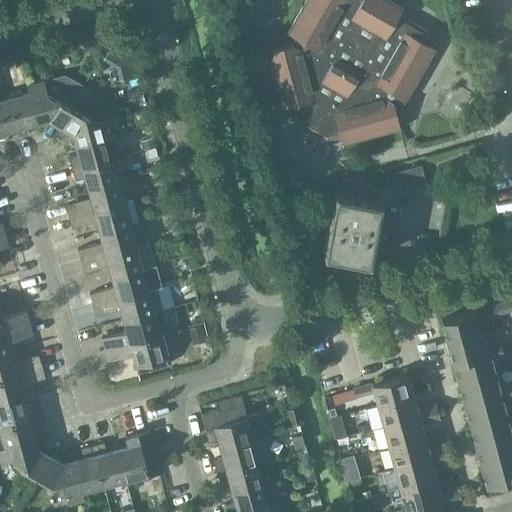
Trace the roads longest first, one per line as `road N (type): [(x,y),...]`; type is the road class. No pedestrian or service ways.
road 1 (residential): [(241,327),(145,0)]
road 2 (residential): [(168,387),(106,402),(81,385),(24,180)]
road 3 (residential): [(241,327),(511,254)]
road 4 (residential): [(202,511),(168,387)]
